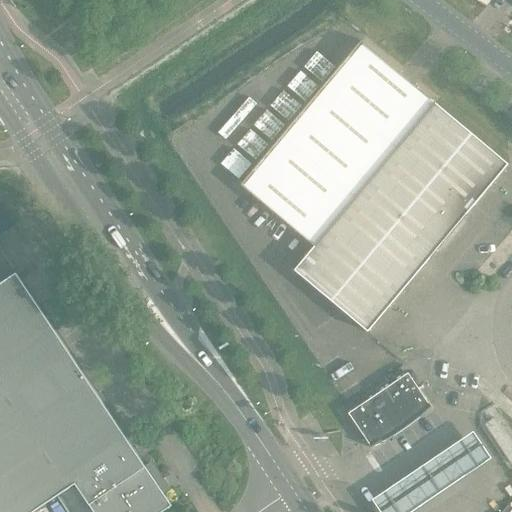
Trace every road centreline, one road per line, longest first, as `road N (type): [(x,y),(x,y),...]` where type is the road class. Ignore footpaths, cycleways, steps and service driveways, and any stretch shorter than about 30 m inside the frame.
road 1 (tertiary): [(161,321),(149,278),(9,60)]
road 2 (tertiary): [(0,104),(114,278),(161,321)]
road 3 (tertiary): [(161,321),(223,388),(293,490)]
road 4 (unclassified): [(511,77),(416,0)]
